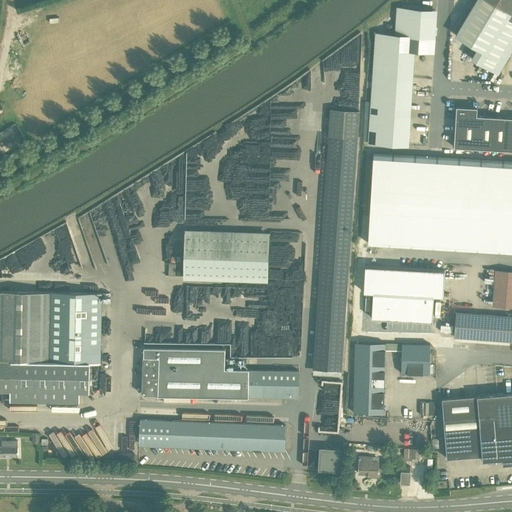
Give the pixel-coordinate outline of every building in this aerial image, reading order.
[(511,0),(477,0),(457,35),(477,46),(472,58),(497,74),(502,68),(511,69),(511,0)] [(432,10),(398,8),(396,35),(376,33),(369,142),(404,144),(411,36),(431,38),(432,23),(432,10)] [(511,117),(477,115),(477,107),(456,106),(454,147),(511,150),(511,117)] [(330,109),(329,136),(316,329),(323,330),(320,369),(342,370),(357,138),(359,111),(330,109)] [(0,132),(0,141),(1,144),(21,133),(16,123),(0,132)] [(511,161),(375,151),(368,244),(511,254),(511,161)] [(185,232),(184,275),(268,278),(270,235),(185,232)] [(412,294),(433,295),(433,296),(442,296),(444,270),(364,265),(363,292),(372,292),(392,293),(412,294)] [(511,306),(511,271),(496,270),(493,305),(511,306)] [(247,296),(265,294),(265,286),(246,287),(247,296)] [(1,291),(0,291),(0,359),(11,361),(11,401),(80,402),(80,392),(91,392),(91,362),(101,362),(102,293),(51,292),(1,291)] [(372,292),(370,318),(390,319),(392,293),(372,292)] [(410,320),(412,294),(392,293),(390,319),(410,320)] [(433,296),(433,295),(412,294),(410,320),(432,321),(433,296)] [(455,336),(511,340),(511,315),(457,312),(455,336)] [(385,343),(355,342),(354,413),(384,413),(385,343)] [(401,373),(430,374),(430,344),(402,343),(401,373)] [(299,397),(299,370),(224,369),(225,349),(144,347),(144,357),(143,357),(142,394),(299,397)] [(340,431),(343,379),(324,378),(323,391),(329,391),(328,418),(320,418),(319,429),(340,431)] [(511,463),(511,392),(442,398),(447,458),(482,455),(483,460),(502,459),(503,464),(511,463)] [(434,402),(420,402),(420,414),(434,415),(434,402)] [(243,421),(276,422),(276,415),(243,414),(243,421)] [(285,424),(141,419),(140,443),(284,449),(285,424)] [(0,456),(18,456),(18,440),(2,441),(2,445),(0,445),(0,456)] [(339,470),(340,449),(320,448),(319,469),(339,470)] [(410,458),(419,458),(419,449),(410,449),(410,458)] [(421,450),(422,457),(432,456),(431,449),(421,450)] [(378,474),(379,461),(373,460),(373,456),(360,455),(359,473),(378,474)]
